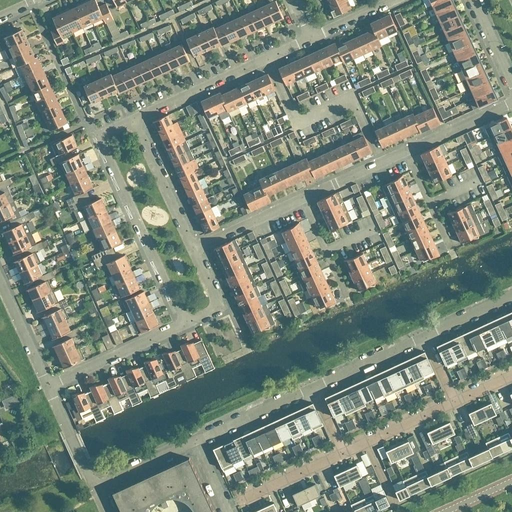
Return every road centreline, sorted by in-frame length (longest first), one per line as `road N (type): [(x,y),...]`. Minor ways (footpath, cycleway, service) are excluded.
road 1 (residential): [(184,323),(99,135),(134,119)]
road 2 (residential): [(134,119),(309,38)]
road 3 (residential): [(46,386),(184,323)]
road 4 (residential): [(192,249),(134,119)]
road 5 (residential): [(195,442),(312,388)]
road 6 (residential): [(342,452),(453,401)]
road 7 (residential): [(312,388),(423,337)]
road 8 (residential): [(192,249),(303,199)]
